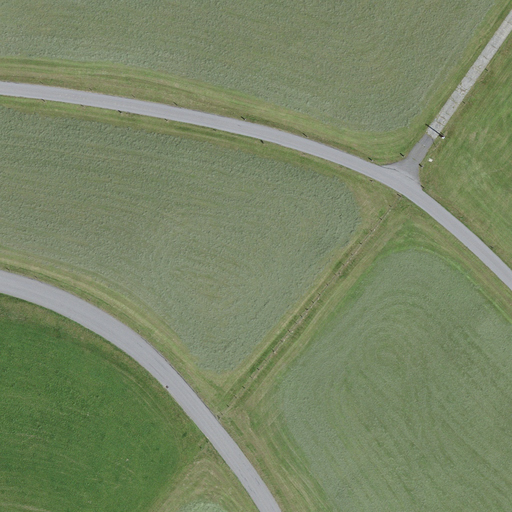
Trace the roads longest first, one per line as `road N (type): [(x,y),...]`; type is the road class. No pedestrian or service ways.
road 1 (residential): [(0,87),(228,125),(337,156),(398,180),(511,283)]
road 2 (residential): [(0,284),(44,295),(152,359),(271,511)]
road 3 (track): [(511,20),(398,180)]
